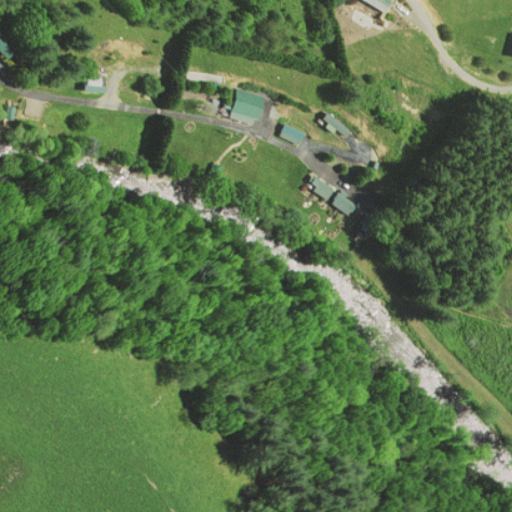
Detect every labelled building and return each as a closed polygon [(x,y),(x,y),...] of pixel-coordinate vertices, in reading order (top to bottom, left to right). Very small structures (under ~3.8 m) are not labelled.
[(384,0),(353,0),(376,14),(384,0)] [(96,72),(81,72),(81,90),(96,90),(96,72)] [(225,117),(253,126),(262,97),(235,87),(225,117)] [(341,136),(345,126),(318,115),(314,125),(341,136)] [(297,142),(301,132),(281,124),(277,135),(297,142)] [(344,215),(355,202),(338,189),(328,202),(344,215)]
